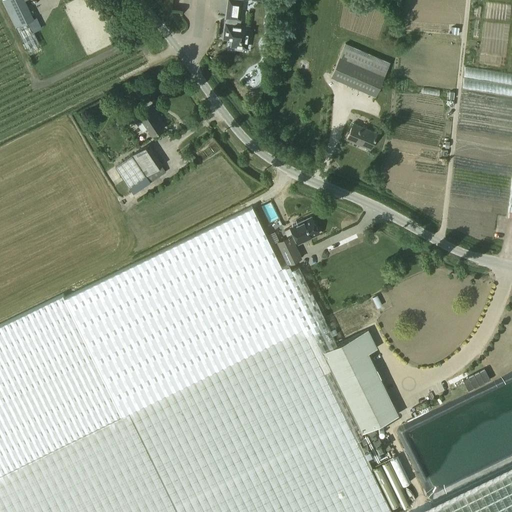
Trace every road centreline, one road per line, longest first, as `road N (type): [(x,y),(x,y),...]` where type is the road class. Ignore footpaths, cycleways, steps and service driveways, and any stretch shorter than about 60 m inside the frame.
road 1 (unclassified): [(511,268),(441,245),(271,161),(241,136),(134,0)]
road 2 (track): [(441,245),(466,0)]
